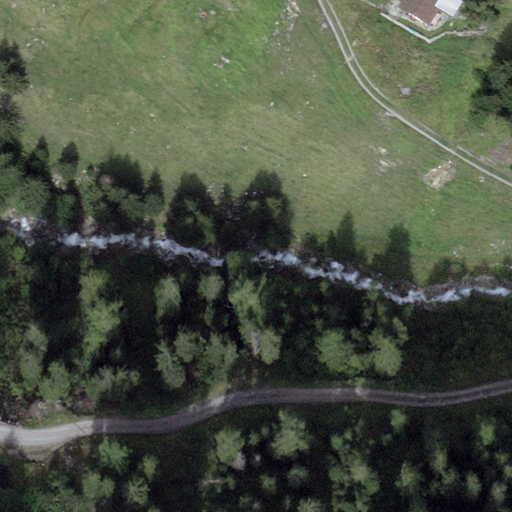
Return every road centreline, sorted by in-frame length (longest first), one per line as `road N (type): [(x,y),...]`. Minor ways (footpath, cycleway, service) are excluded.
road 1 (track): [(0,431),(28,442),(243,393),(467,398),(511,387)]
road 2 (track): [(511,177),(410,123),(361,77),(322,0)]
